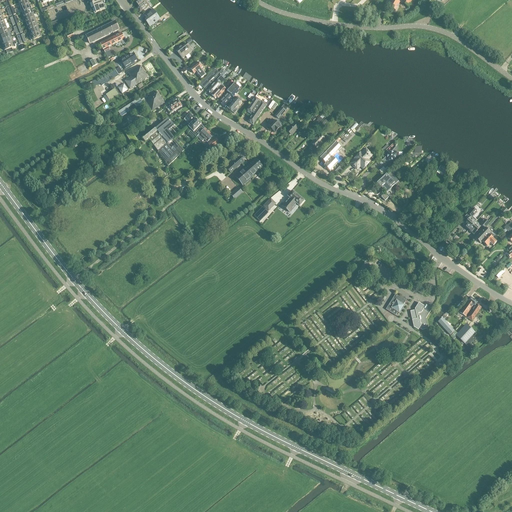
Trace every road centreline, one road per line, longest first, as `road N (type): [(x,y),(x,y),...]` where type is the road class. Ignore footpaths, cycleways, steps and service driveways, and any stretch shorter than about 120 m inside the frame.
road 1 (primary): [(431,511),(244,421),(178,377),(73,279),(0,182)]
road 2 (residential): [(511,304),(391,217),(314,180),(204,105),(120,0)]
road 3 (unclassified): [(511,78),(441,31),(334,24),(255,0)]
